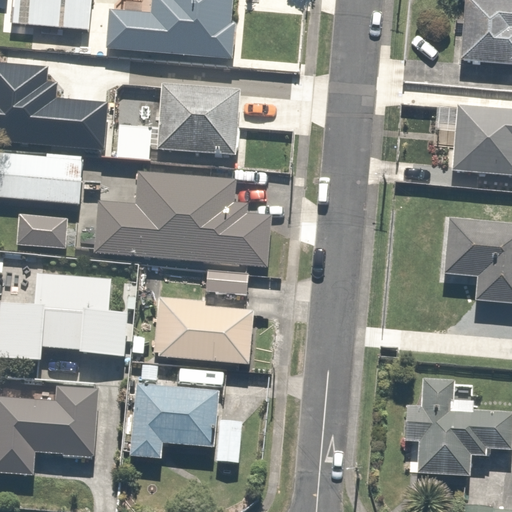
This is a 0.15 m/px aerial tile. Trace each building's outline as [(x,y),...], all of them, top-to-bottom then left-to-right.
[(5,0),(5,24),(88,28),(89,0),(5,0)] [(152,29),(149,58),(235,66),(238,29),(232,28),(234,0),(169,0),(169,5),(182,7),(180,32),(152,29)] [(511,0),(463,0),(459,61),(511,65),(511,0)] [(237,159),(242,95),(165,89),(160,153),(237,159)] [(511,113),(459,110),(453,175),(511,180),(511,113)] [(0,148),(0,197),(75,203),(79,155),(0,148)] [(268,271),(272,220),(248,218),(249,208),(236,207),(238,182),(138,174),(135,205),(98,202),(94,258),(268,271)] [(511,309),(511,228),(452,224),(447,278),(479,281),(477,306),(511,309)] [(200,268),(199,294),(245,296),(246,270),(200,268)] [(252,369),(257,316),(207,312),(207,305),(160,301),(155,361),(252,369)] [(511,454),(511,417),(476,416),(477,405),(454,404),(455,385),(424,383),(422,412),(409,412),(407,444),(422,445),(421,476),(471,479),(472,460),(488,461),(488,453),(511,454)] [(216,451),(222,397),(137,388),(130,460),(162,463),(164,445),(216,451)] [(97,463),(101,394),(58,392),(57,405),(32,404),(29,459),(97,463)] [(459,502),(458,511),(509,511),(510,505),(459,502)]
